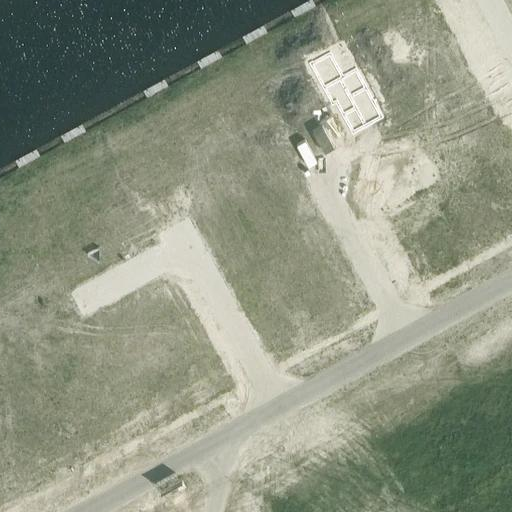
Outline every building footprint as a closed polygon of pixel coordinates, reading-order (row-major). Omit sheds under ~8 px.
[(435,6),(393,29),(403,48),(445,25),(435,6)] [(445,25),(403,48),(414,67),(456,44),(445,25)] [(361,36),(354,40),(362,55),(369,51),(361,36)] [(456,44),(414,67),(424,86),(466,63),(456,44)] [(312,61),(309,63),(330,101),(334,100),(352,133),(382,117),(356,68),(343,76),(330,53),(312,62),(312,61)] [(387,62),(380,66),(388,81),(395,77),(387,62)] [(466,63),(424,86),(434,105),(477,82),(466,63)] [(395,77),(388,81),(396,96),(403,92),(395,77)] [(477,82),(434,105),(445,124),(487,101),(477,82)] [(407,100),(400,104),(408,119),(416,115),(407,100)] [(487,101),(445,124),(455,142),(497,119),(487,101)] [(254,125),(235,135),(252,167),(271,157),(277,167),(321,143),(319,140),(324,137),(313,116),(308,119),(306,115),(262,139),(254,125)] [(416,115),(408,119),(416,133),(424,130),(416,115)] [(511,140),(497,149),(501,156),(511,149),(511,140)] [(432,146),(425,150),(433,165),(441,161),(432,146)] [(478,158),(464,166),(468,174),(483,166),(478,158)] [(464,166),(449,174),(453,182),(468,174),(464,166)] [(263,170),(245,180),(265,215),(271,211),(282,205),(263,170)] [(511,175),(498,183),(511,209),(511,175)] [(440,178),(426,186),(430,195),(445,187),(440,178)] [(511,209),(498,183),(479,194),(502,236),(511,230),(511,209)] [(426,186),(411,194),(415,203),(430,195),(426,186)] [(117,188),(82,207),(102,242),(137,223),(117,188)] [(479,194),(460,204),(483,246),(502,236),(479,194)] [(392,199),(378,207),(381,214),(396,206),(392,199)] [(282,205),(271,211),(282,230),(300,220),(290,201),(282,205)] [(460,204),(441,215),(464,257),(483,246),(460,204)] [(82,207),(47,226),(66,261),(102,242),(82,207)] [(441,215),(422,225),(445,267),(464,257),(441,215)] [(422,225),(403,235),(426,277),(445,267),(422,225)] [(31,246),(3,262),(30,311),(58,296),(31,246)] [(318,265),(305,272),(334,325),(362,310),(356,299),(361,296),(353,281),(348,284),(340,271),(325,279),(318,265)] [(186,346),(165,358),(188,400),(211,388),(204,375),(218,368),(199,333),(184,342),(186,346)] [(188,400),(165,358),(144,369),(141,365),(127,373),(146,407),(158,401),(165,413),(188,400)] [(107,394),(83,408),(106,450),(130,436),(107,394)] [(56,477),(31,431),(0,448),(25,494),(56,477)]
